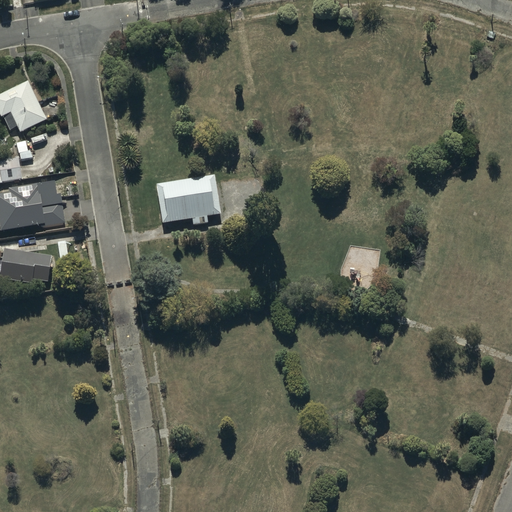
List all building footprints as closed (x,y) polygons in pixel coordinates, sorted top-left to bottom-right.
[(39,105),(27,81),(0,94),(0,114),(1,116),(3,115),(10,130),(17,126),(21,133),(47,120),(43,113),(51,109),(48,101),(39,105)] [(26,140),(16,143),(20,159),(32,157),(30,150),(28,150),(26,140)] [(335,152),(317,154),(318,166),(336,164),(335,152)] [(0,182),(22,179),(19,157),(0,160),(0,182)] [(315,205),(311,174),(271,180),(276,211),(315,205)] [(222,220),(217,180),(207,181),(157,188),(163,227),(194,223),(195,229),(209,227),(208,222),(222,220)] [(64,226),(57,186),(0,196),(0,224),(2,237),(64,226)] [(51,257),(3,249),(2,259),(0,259),(0,277),(32,283),(33,280),(47,282),(51,257)]
